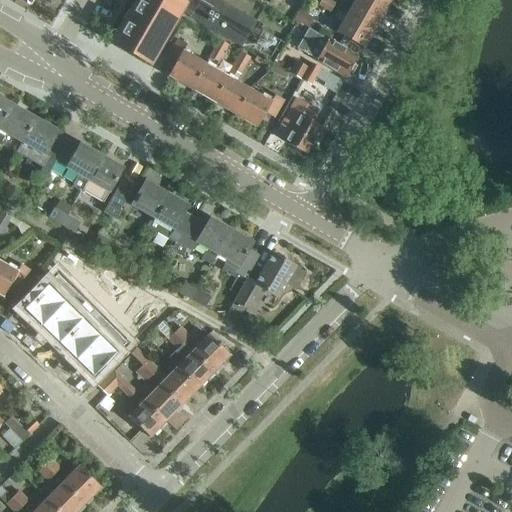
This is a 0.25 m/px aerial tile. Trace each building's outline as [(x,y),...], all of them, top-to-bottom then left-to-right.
[(135,0),(111,43),(150,65),(181,12),(240,47),(256,20),(220,0),(135,0)] [(333,4),(325,0),(320,0),(318,4),(317,5),(329,12),(333,4)] [(385,8),(371,0),(355,0),(348,13),(374,28),(385,8)] [(390,0),(371,0),(385,8),(390,0)] [(293,22),(307,29),(314,18),(300,10),(293,22)] [(337,33),(362,48),(374,28),(348,13),(337,33)] [(317,35),(306,53),(346,76),(357,58),(317,35)] [(182,51),(186,44),(178,40),(168,58),(176,63),(168,76),(191,89),(205,64),(182,51)] [(228,44),(219,40),(208,58),(217,63),(228,44)] [(249,57),(241,52),(227,76),(213,102),(234,114),(248,89),(235,81),(249,57)] [(299,80),(306,69),(297,63),(290,75),(299,80)] [(311,63),(301,80),(311,85),(320,69),(311,63)] [(227,76),(205,64),(191,89),(213,102),(227,76)] [(274,95),(270,101),(248,89),(234,114),(257,126),(265,112),(273,117),(283,100),(274,95)] [(0,127),(13,105),(0,98),(0,127)] [(286,139),(284,142),(306,155),(308,151),(309,152),(314,144),(313,143),(322,127),(310,120),(316,111),(295,99),(276,133),(286,139)] [(0,143),(5,134),(22,144),(37,119),(13,105),(0,127),(0,143)] [(22,144),(17,154),(42,168),(40,171),(48,176),(56,163),(66,144),(55,137),(59,130),(58,130),(37,119),(22,144)] [(66,144),(56,163),(79,176),(72,187),(81,193),(82,190),(83,190),(103,156),(81,144),(81,143),(80,143),(77,150),(66,144)] [(123,167),(122,168),(103,156),(83,190),(103,202),(123,168),(123,167)] [(145,180),(130,206),(154,220),(168,194),(146,181),(146,180),(145,180)] [(103,213),(117,221),(128,202),(114,194),(103,213)] [(154,220),(148,230),(170,243),(173,238),(176,239),(171,249),(182,256),(188,246),(189,247),(192,242),(185,238),(196,220),(184,212),(188,205),(187,204),(187,205),(168,194),(154,220)] [(61,201),(56,209),(68,216),(73,208),(61,201)] [(56,209),(50,219),(62,227),(68,216),(56,209)] [(1,213),(0,214),(0,234),(1,235),(10,218),(1,213)] [(75,234),(81,224),(68,216),(62,227),(75,234)] [(192,248),(195,243),(207,250),(203,259),(213,265),(218,256),(232,231),(211,218),(210,217),(206,225),(196,220),(185,238),(192,242),(189,247),(192,248)] [(238,267),(234,274),(238,276),(247,281),(248,280),(261,256),(250,249),(253,242),(253,241),(252,242),(232,231),(218,256),(238,267)] [(133,255),(116,246),(111,255),(128,264),(133,255)] [(65,250),(59,261),(66,265),(72,254),(65,250)] [(72,254),(66,265),(73,269),(79,258),(72,254)] [(235,302),(239,305),(252,312),(265,291),(277,298),(286,282),(296,288),(304,275),(294,269),(295,266),(272,254),(255,284),(248,280),(247,281),(239,295),(238,296),(235,302)] [(30,271),(21,265),(17,272),(0,261),(0,295),(3,297),(11,283),(20,288),(30,271)] [(57,273),(22,308),(57,343),(92,308),(57,273)] [(103,274),(94,282),(100,288),(109,279),(103,274)] [(238,276),(230,291),(238,296),(239,295),(247,281),(238,276)] [(109,279),(100,288),(106,293),(114,285),(109,279)] [(185,283),(179,294),(192,301),(198,291),(185,283)] [(114,285),(106,293),(112,299),(120,290),(114,285)] [(120,290),(112,299),(117,305),(126,296),(120,290)] [(205,308),(210,298),(198,291),(192,301),(205,308)] [(92,308),(57,343),(93,377),(127,342),(92,308)] [(141,311),(133,320),(139,326),(147,317),(141,311)] [(147,317),(139,326),(144,331),(153,323),(147,317)] [(189,336),(180,327),(173,334),(183,343),(189,336)] [(166,341),(176,350),(183,343),(173,334),(166,341)] [(209,336),(192,353),(213,373),(229,356),(209,336)] [(213,373),(192,353),(184,344),(168,361),(176,369),(196,390),(213,373)] [(137,348),(130,355),(141,366),(148,359),(137,348)] [(158,369),(148,359),(141,366),(151,376),(158,369)] [(134,373),(144,384),(151,376),(141,366),(134,373)] [(158,369),(151,376),(160,385),(181,406),(196,390),(176,369),(167,378),(158,369)] [(106,396),(115,387),(129,400),(136,394),(122,380),(114,372),(98,388),(106,396)] [(181,406),(160,385),(144,402),(165,422),(181,406)] [(128,418),(149,438),(165,422),(144,402),(128,418)] [(24,441),(39,426),(33,420),(24,428),(14,417),(7,424),(24,441)] [(9,429),(2,437),(15,449),(23,442),(9,429)] [(61,468),(51,458),(44,465),(54,475),(61,468)] [(37,472),(47,482),(54,475),(44,465),(37,472)] [(100,488),(79,467),(63,484),(84,504),(100,488)] [(47,500),(59,511),(76,511),(84,504),(63,484),(47,500)] [(29,501),(19,491),(12,497),(22,507),(29,501)] [(5,504),(13,511),(17,511),(22,507),(12,497),(5,504)] [(59,511),(47,500),(34,511),(59,511)]
